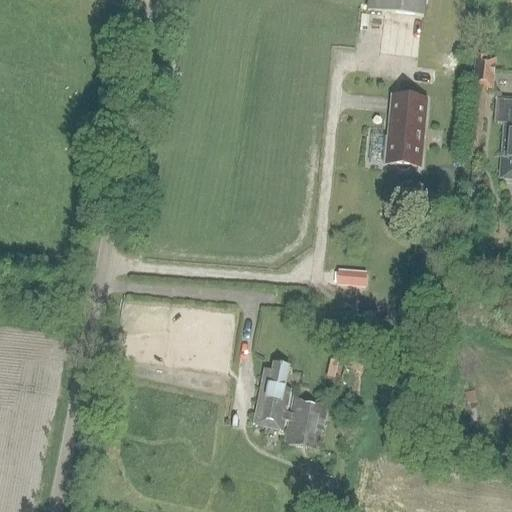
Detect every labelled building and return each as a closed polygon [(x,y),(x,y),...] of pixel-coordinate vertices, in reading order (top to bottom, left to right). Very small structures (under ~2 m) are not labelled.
[(426,0),(367,0),(366,11),(424,18),(426,0)] [(496,60),(475,58),(463,161),(477,163),(484,100),(493,90),(496,60)] [(426,101),(392,98),(385,166),(394,167),(398,171),(406,172),(410,168),(419,169),(426,101)] [(498,180),(511,181),(511,100),(495,99),(493,124),(502,125),(498,180)] [(365,288),(366,273),(337,272),(336,287),(365,288)] [(339,362),(330,360),(326,379),(335,380),(339,362)] [(318,453),(328,405),(294,398),(290,418),(285,417),(290,390),(285,389),(289,368),(273,365),(272,372),(265,371),(254,427),(283,432),(285,422),(289,423),(285,447),(318,453)] [(331,479),(314,476),(309,503),(326,507),(331,479)]
